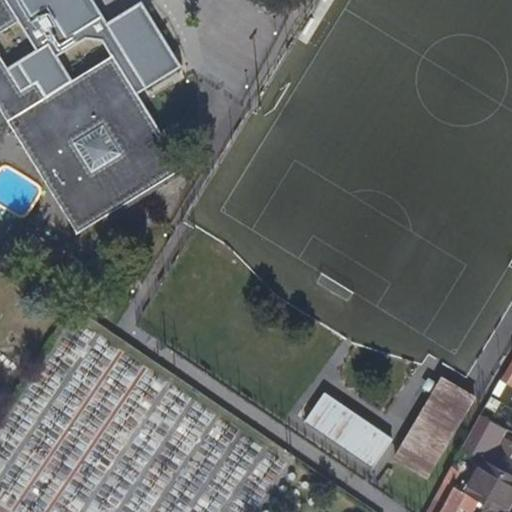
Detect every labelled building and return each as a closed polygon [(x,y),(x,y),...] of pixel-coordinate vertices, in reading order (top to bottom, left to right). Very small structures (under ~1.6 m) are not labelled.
[(0,0),(0,106),(1,106),(10,121),(79,233),(186,168),(139,92),(114,53),(72,79),(47,95),(37,79),(21,90),(7,68),(0,55),(0,30),(19,20),(6,0),(0,0)] [(6,0),(19,20),(37,49),(49,42),(58,55),(86,38),(103,40),(114,53),(139,92),(182,66),(142,2),(107,23),(93,0),(6,0)] [(47,95),(72,79),(58,55),(49,42),(37,49),(7,68),(21,90),(37,79),(47,95)] [(0,128),(10,121),(1,106),(0,106),(0,128)] [(511,362),(502,379),(511,383),(511,384),(511,362)] [(478,396),(443,377),(396,460),(432,479),(478,396)] [(395,441),(328,396),(309,425),(376,470),(395,441)] [(483,414),(465,447),(474,452),(492,419),(483,414)] [(511,439),(503,435),(507,428),(492,419),(474,452),(505,470),(509,461),(501,456),(503,451),(511,456),(511,455),(511,439)] [(511,511),(511,474),(505,470),(474,452),(455,485),(481,500),(489,505),(502,511),(511,511)] [(446,480),(428,511),(440,511),(455,485),(446,480)] [(502,511),(489,505),(485,511),(477,511),(475,511),(481,500),(455,485),(440,511),(457,511),(461,505),(472,511),(502,511)] [(477,511),(485,511),(489,505),(481,500),(475,511),(477,511)]
